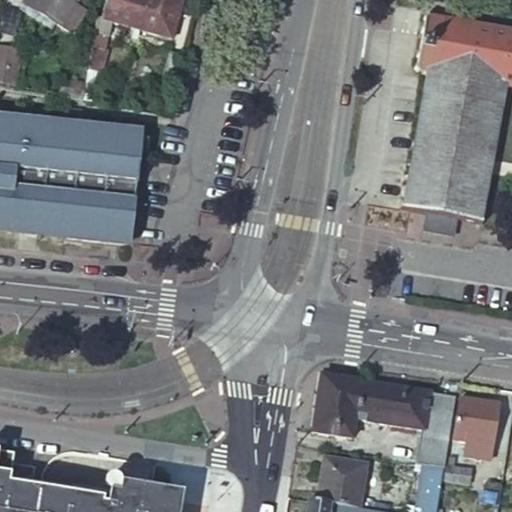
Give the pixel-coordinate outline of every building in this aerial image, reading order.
[(83,2),(79,0),(30,0),(29,2),(33,4),(28,13),(62,34),(73,41),(86,20),(76,13),(83,2)] [(107,0),(101,22),(97,21),(88,74),(101,76),(103,76),(104,53),(100,52),(109,24),(171,42),(181,7),(159,0),(107,0)] [(511,35),(421,17),(410,69),(425,72),(400,211),(480,225),(504,86),(511,87),(511,35)] [(179,56),(165,53),(160,81),(175,83),(179,56)] [(0,54),(0,90),(11,92),(17,93),(21,68),(26,69),(27,59),(0,54)] [(101,76),(88,74),(84,104),(97,106),(101,76)] [(141,136),(0,120),(0,230),(61,236),(111,242),(131,244),(141,136)] [(419,429),(414,462),(444,468),(455,397),(331,377),(320,374),(311,431),(352,437),(355,418),(419,429)] [(459,398),(453,441),(466,442),(464,456),(482,459),(484,446),(493,447),(499,405),(459,398)] [(324,456),(317,500),(359,507),(367,463),(324,456)] [(0,511),(184,511),(186,508),(183,507),(185,495),(124,486),(122,495),(43,483),(41,482),(42,477),(37,476),(38,468),(15,464),(15,460),(0,457),(0,511)] [(416,511),(424,467),(413,465),(406,511),(416,511)] [(447,465),(444,480),(474,484),(476,469),(447,465)] [(416,511),(436,511),(437,511),(443,470),(424,467),(416,511)] [(359,507),(317,500),(307,498),(304,511),(379,511),(380,511),(359,507)]
